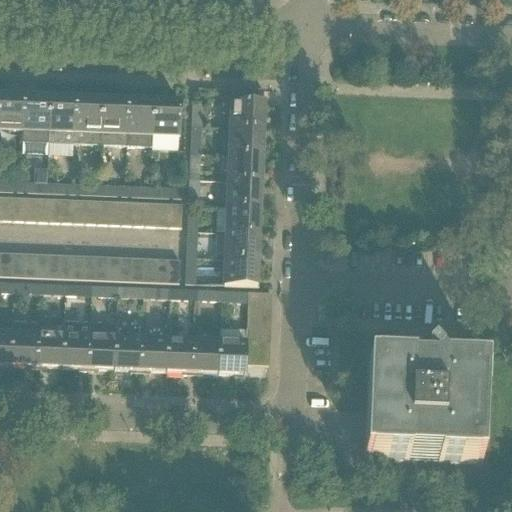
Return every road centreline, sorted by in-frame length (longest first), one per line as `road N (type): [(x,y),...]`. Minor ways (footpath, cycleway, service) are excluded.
road 1 (unclassified): [(292,404),(267,422),(0,414)]
road 2 (unclassified): [(297,290),(300,21)]
road 3 (unclassified): [(300,21),(72,15)]
road 4 (unclassified): [(297,290),(511,298)]
road 5 (unclassified): [(511,33),(322,21)]
